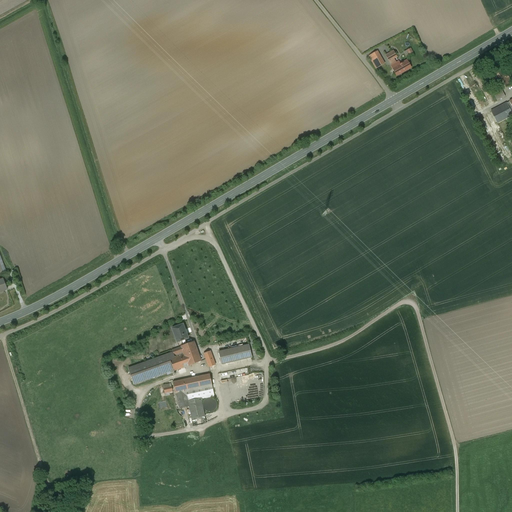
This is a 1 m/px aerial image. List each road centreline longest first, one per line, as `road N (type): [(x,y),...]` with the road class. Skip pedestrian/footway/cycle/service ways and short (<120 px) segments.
road 1 (primary): [(393,100),(0,322)]
road 2 (track): [(456,511),(455,452),(414,306),(396,305),(322,347),(245,367)]
road 3 (track): [(0,336),(43,479),(82,502)]
road 4 (track): [(164,252),(190,237),(216,243),(271,360)]
road 5 (primary): [(511,30),(393,100)]
road 6 (unclassified): [(393,100),(316,0)]
